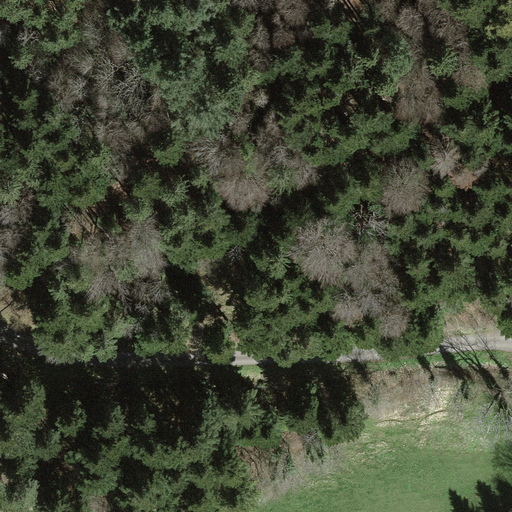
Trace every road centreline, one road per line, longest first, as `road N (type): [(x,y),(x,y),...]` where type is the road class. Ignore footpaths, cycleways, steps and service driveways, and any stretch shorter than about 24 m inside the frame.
road 1 (track): [(511,31),(266,198),(166,299),(67,355)]
road 2 (track): [(511,338),(265,355),(67,355),(0,331)]
